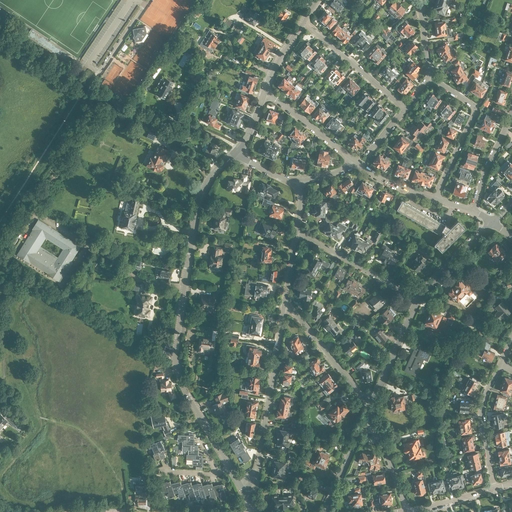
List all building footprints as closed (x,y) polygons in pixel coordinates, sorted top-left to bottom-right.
[(343,7),(335,0),(331,0),(332,1),(333,2),(332,3),(330,4),(336,9),(335,9),(338,12),(340,10),(343,7)] [(391,15),(393,13),(400,5),(397,2),(397,1),(396,0),(388,9),(387,10),(389,12),(388,13),(391,15)] [(443,0),(437,0),(436,4),(447,8),(448,6),(449,6),(451,3),(443,0)] [(448,8),(447,8),(436,4),(435,8),(437,9),(436,11),(441,13),(440,14),(443,15),(444,14),(445,14),(446,12),(447,12),(448,8)] [(404,8),(400,5),(393,13),(391,15),(394,18),(395,18),(397,19),(398,18),(406,10),(406,9),(405,8),(404,8)] [(284,21),(290,14),(283,9),(277,17),(284,21)] [(254,25),(259,17),(247,10),(246,12),(246,13),(243,18),(254,25)] [(329,14),(327,12),(320,20),(322,22),(322,23),(322,25),(323,26),(332,16),(329,13),(329,14)] [(332,16),(323,26),(325,27),(327,27),(327,26),(330,29),(334,24),(335,24),(337,21),(335,19),(332,16)] [(234,29),(236,26),(233,23),(233,22),(228,19),(225,24),(234,29)] [(374,27),(375,26),(368,19),(364,23),(367,26),(369,23),(374,27)] [(435,30),(449,28),(449,25),(448,19),(442,20),(443,22),(435,23),(436,26),(434,27),(435,30)] [(401,34),(403,33),(409,26),(410,26),(404,21),(398,28),(396,30),(401,34)] [(336,36),(342,28),(338,25),(331,32),(336,36)] [(141,46),(152,30),(146,26),(138,27),(139,29),(133,30),(135,36),(134,37),(134,38),(135,39),(136,43),(141,46)] [(379,29),(385,34),(388,37),(392,33),(388,28),(386,30),(381,26),(379,29)] [(403,33),(400,36),(402,38),(405,36),(407,38),(411,34),(413,35),(415,33),(413,31),(414,31),(409,26),(403,33)] [(347,32),(348,31),(348,30),(344,27),(342,28),(336,36),(340,39),(346,32),(347,32)] [(449,28),(435,30),(435,33),(437,33),(437,37),(444,36),(445,37),(450,37),(450,38),(458,37),(457,34),(453,34),(452,33),(450,34),(449,28)] [(31,29),(27,36),(42,46),(46,40),(47,40),(31,29)] [(208,38),(217,44),(222,37),(222,35),(221,35),(219,35),(219,36),(218,35),(219,35),(217,33),(216,34),(212,32),(210,31),(209,32),(205,37),(208,38)] [(346,32),(340,39),(345,44),(351,36),(349,34),(350,33),(348,31),(347,32),(346,32)] [(360,35),(359,35),(353,42),(352,44),(354,46),(356,44),(358,46),(367,36),(365,34),(363,36),(361,34),(360,35)] [(367,36),(358,46),(360,48),(358,49),(361,52),(362,50),(363,51),(369,43),(366,40),(368,38),(367,36)] [(453,49),(448,42),(454,41),(454,40),(458,40),(462,39),(462,38),(462,36),(461,36),(458,37),(450,38),(448,38),(448,42),(443,42),(443,45),(437,49),(441,56),(442,55),(453,49)] [(213,50),(217,44),(208,38),(206,41),(205,40),(203,43),(204,44),(213,50)] [(259,43),(257,46),(268,53),(274,44),(269,40),(265,38),(265,39),(264,38),(261,41),(263,43),(261,46),(260,45),(261,45),(259,43)] [(63,52),(46,40),(42,46),(59,57),(63,52)] [(401,49),(403,51),(405,49),(406,50),(405,50),(407,51),(409,54),(410,54),(412,52),(414,53),(417,51),(417,50),(415,48),(416,47),(416,46),(411,41),(410,42),(409,42),(406,45),(404,43),(403,44),(399,48),(401,49)] [(310,44),(307,42),(306,43),(299,51),(297,53),(302,58),(311,48),(309,46),(310,44)] [(268,53),(257,46),(254,44),(253,47),(257,50),(258,50),(256,54),(256,55),(255,56),(257,58),(258,57),(263,61),(268,53)] [(373,59),(382,49),(382,48),(377,44),(373,49),(370,46),(366,50),(369,53),(368,55),(367,56),(369,59),(371,57),(373,59)] [(311,48),(302,58),(304,60),(306,58),(309,60),(310,61),(316,55),(314,54),(316,52),(317,50),(314,48),(313,49),(311,48)] [(382,49),(373,59),(375,61),(373,62),(376,65),(377,63),(378,64),(383,58),(385,60),(388,57),(385,55),(387,53),(384,50),(382,49)] [(451,61),(456,59),(458,57),(456,54),(453,49),(442,55),(446,62),(450,59),(451,61)] [(316,55),(310,61),(312,63),(315,65),(313,67),(315,70),(324,59),(322,57),(324,56),(321,53),(319,55),(319,54),(317,57),(316,55)] [(418,74),(417,73),(419,72),(419,71),(419,70),(418,69),(420,68),(416,64),(417,63),(410,57),(407,60),(410,62),(407,65),(408,67),(410,68),(415,72),(418,74)] [(495,66),(497,59),(491,57),(488,64),(495,66)] [(326,61),(324,59),(315,70),(317,72),(320,69),(322,72),(329,64),(329,63),(330,62),(328,59),(326,61)] [(461,64),(458,60),(452,63),(453,65),(453,66),(455,68),(451,70),(453,73),(452,74),(454,76),(453,77),(454,78),(459,75),(464,72),(464,71),(462,67),(463,67),(461,64)] [(150,73),(152,74),(155,76),(157,72),(160,68),(155,65),(150,73)] [(385,77),(392,70),(386,65),(379,74),(381,76),(382,74),(385,77)] [(330,82),(339,72),(337,70),(338,68),(336,66),(334,68),(330,71),(328,69),(325,72),(328,74),(327,75),(326,74),(324,77),(330,82)] [(392,70),(385,77),(388,80),(387,81),(389,83),(394,77),(396,79),(400,75),(393,68),(392,70)] [(410,68),(406,73),(413,79),(415,77),(415,78),(417,78),(418,77),(418,75),(417,75),(418,74),(415,72),(410,68)] [(505,72),(503,77),(504,78),(511,81),(511,80),(511,79),(511,71),(506,70),(505,72)] [(199,83),(201,78),(200,77),(201,75),(198,73),(197,75),(191,71),(188,76),(192,78),(191,79),(199,83)] [(295,76),(290,72),(289,71),(287,75),(289,77),(286,80),(284,78),(281,82),(279,81),(276,84),(278,85),(278,86),(278,87),(280,89),(282,89),(283,90),(292,80),(295,76)] [(339,72),(330,82),(332,84),(334,82),(337,84),(339,82),(341,83),(346,78),(344,77),(344,76),(345,74),(342,72),(341,74),(339,72)] [(468,78),(464,72),(459,75),(454,78),(458,84),(464,80),(467,82),(469,79),(468,79),(468,78)] [(245,81),(246,82),(256,85),(258,77),(255,76),(254,78),(247,75),(245,81)] [(502,77),(500,76),(497,84),(501,85),(501,84),(509,87),(511,81),(504,78),(503,77),(502,77)] [(166,78),(157,95),(165,99),(174,82),(166,78)] [(413,84),(406,78),(401,84),(409,90),(413,84)] [(476,81),(470,90),(473,92),(472,93),(475,95),(479,89),(481,85),(482,83),(479,81),(479,80),(477,79),(476,81)] [(292,80),(283,90),(286,92),(284,94),(287,96),(289,94),(295,87),(294,87),(295,86),(292,84),(292,83),(294,82),(292,80)] [(348,91),(354,84),(350,80),(343,88),(345,90),(345,89),(348,91)] [(253,93),(256,85),(246,82),(244,86),(242,85),(241,89),(239,88),(239,90),(248,94),(249,92),(253,93)] [(490,90),(492,84),(490,83),(488,86),(486,85),(484,86),(481,85),(479,89),(475,95),(478,97),(479,96),(481,97),(482,97),(487,89),(490,90)] [(297,84),(295,86),(294,87),(295,87),(289,94),(294,99),(295,98),(297,100),(299,97),(297,95),(301,91),(298,89),(298,87),(299,86),(297,84)] [(359,88),(354,84),(348,91),(353,95),(359,88)] [(401,84),(397,89),(404,95),(409,90),(401,84)] [(494,95),(497,96),(505,99),(507,92),(503,91),(503,89),(499,88),(497,93),(495,92),(494,95)] [(429,107),(436,96),(434,95),(435,93),(432,91),(431,93),(431,92),(425,101),(424,103),(427,105),(421,114),(422,114),(421,115),(424,118),(427,115),(424,113),(427,109),(429,107)] [(250,102),(252,99),(250,98),(237,92),(235,96),(234,99),(238,100),(247,104),(248,102),(248,101),(250,102)] [(365,93),(357,102),(360,104),(358,106),(361,108),(370,97),(368,95),(368,94),(366,93),(365,93)] [(429,107),(427,109),(428,109),(428,108),(430,109),(432,106),(436,109),(442,100),(441,100),(442,98),(440,96),(438,98),(436,96),(429,107)] [(501,97),(497,96),(494,101),(495,102),(503,104),(504,104),(506,100),(504,99),(505,99),(501,97)] [(304,109),(311,101),(306,97),(305,98),(299,105),(304,109)] [(361,108),(363,110),(365,108),(367,110),(363,115),(365,117),(369,113),(374,107),(372,105),(375,102),(375,100),(373,98),(372,99),(370,97),(361,108)] [(214,112),(218,100),(214,98),(210,108),(212,108),(211,111),(210,110),(208,114),(210,115),(207,122),(210,123),(210,124),(211,124),(211,125),(219,129),(221,124),(216,122),(217,119),(215,118),(216,116),(214,116),(215,114),(213,113),(214,112)] [(247,104),(238,100),(237,102),(237,103),(236,106),(245,110),(247,110),(248,107),(246,107),(246,106),(247,104)] [(311,101),(304,109),(310,114),(315,106),(316,105),(311,101)] [(442,118),(444,115),(451,107),(449,105),(450,104),(447,101),(439,111),(442,114),(440,116),(442,118)] [(322,104),(313,116),(314,117),(314,118),(315,119),(316,119),(317,120),(326,108),(324,107),(325,106),(322,104)] [(374,107),(369,113),(374,116),(372,118),(375,120),(384,109),(382,107),(382,106),(380,104),(378,104),(375,108),(374,107)] [(451,107),(444,115),(442,118),(443,119),(444,118),(447,121),(449,119),(456,111),(455,111),(457,109),(454,107),(452,108),(451,107)] [(494,113),(496,114),(496,113),(503,115),(504,115),(505,111),(493,107),(492,111),(493,112),(494,113)] [(326,108),(317,120),(318,120),(318,119),(323,123),(332,111),(329,109),(328,110),(326,108)] [(229,116),(240,121),(243,114),(230,109),(229,111),(231,112),(229,116)] [(275,123),(279,113),(269,109),(269,112),(266,111),(265,117),(267,118),(266,120),(275,123)] [(375,120),(374,121),(378,124),(380,122),(381,123),(389,113),(389,112),(387,110),(386,110),(384,109),(375,120)] [(496,118),(497,115),(496,114),(494,113),(493,112),(491,117),(486,115),(480,127),(489,132),(491,130),(492,131),(495,127),(493,126),(494,124),(493,124),(496,118)] [(335,120),(333,118),(335,116),(332,113),(328,119),(330,121),(326,125),(325,127),(328,129),(330,128),(331,129),(335,124),(340,118),(338,117),(335,120)] [(459,113),(456,118),(454,117),(447,123),(449,124),(452,126),(454,123),(459,125),(464,116),(463,115),(464,115),(463,114),(462,113),(461,113),(460,114),(459,113)] [(238,127),(240,121),(229,116),(227,122),(238,127)] [(342,120),(340,118),(335,124),(331,129),(336,133),(337,133),(338,134),(341,131),(339,130),(343,125),(340,123),(342,120)] [(417,123),(415,126),(421,131),(424,133),(428,128),(430,129),(433,125),(428,121),(425,125),(419,119),(416,123),(417,123)] [(421,131),(415,126),(413,124),(410,127),(409,126),(407,129),(414,134),(411,138),(416,142),(419,138),(417,136),(421,131)] [(445,131),(444,134),(446,135),(448,136),(447,138),(450,139),(450,137),(453,139),(457,131),(452,128),(453,126),(452,126),(449,124),(448,127),(449,127),(446,132),(445,131)] [(298,129),(295,127),(288,136),(291,138),(290,140),(292,142),(295,139),(300,132),(301,132),(300,131),(300,130),(299,129),(298,129)] [(147,137),(154,141),(156,135),(149,131),(147,137)] [(302,134),(300,132),(295,139),(292,142),(291,143),(290,147),(291,147),(291,148),(294,149),(297,149),(298,147),(295,145),(297,143),(298,144),(299,143),(300,144),(304,139),(306,141),(308,138),(306,137),(306,136),(305,135),(305,134),(304,134),(303,133),(302,134)] [(366,141),(370,136),(366,132),(363,135),(364,136),(363,136),(359,141),(354,148),(357,150),(359,148),(366,140),(366,141)] [(276,135),(273,139),(274,139),(273,140),(275,139),(276,140),(278,142),(284,135),(280,133),(278,136),(276,135)] [(359,141),(359,140),(357,139),(358,137),(355,134),(352,138),(351,137),(347,143),(350,145),(350,146),(353,148),(354,148),(359,141)] [(477,135),(476,134),(475,136),(477,137),(475,136),(474,140),(475,141),(474,144),(479,146),(479,147),(479,148),(480,149),(482,149),(482,148),(483,147),(485,141),(481,139),(482,136),(477,134),(477,135)] [(412,142),(403,135),(401,137),(397,142),(406,150),(412,142)] [(436,141),(446,146),(448,144),(450,145),(451,142),(449,141),(449,140),(439,135),(436,141)] [(217,154),(218,152),(219,149),(214,147),(215,145),(207,141),(206,143),(206,144),(204,148),(203,148),(202,150),(202,151),(208,154),(207,155),(208,155),(208,156),(209,157),(210,156),(213,158),(215,153),(217,154)] [(266,156),(271,146),(269,145),(270,143),(266,141),(262,149),(261,148),(259,149),(258,150),(258,151),(260,152),(260,153),(266,156)] [(445,149),(446,146),(436,141),(435,144),(437,145),(436,149),(443,152),(444,152),(446,153),(447,150),(445,149)] [(397,142),(393,147),(400,153),(402,150),(405,153),(407,150),(397,142)] [(275,159),(276,158),(276,157),(275,156),(274,155),(278,147),(272,144),(271,146),(266,156),(273,159),(273,158),(274,159),(275,159)] [(163,165),(167,155),(165,154),(166,150),(156,145),(154,149),(155,150),(147,166),(159,171),(160,171),(161,169),(162,169),(163,166),(163,165)] [(331,160),(332,156),(330,156),(330,155),(328,154),(328,152),(323,151),(323,150),(320,149),(319,157),(331,160)] [(477,158),(478,156),(471,154),(472,152),(467,150),(467,152),(468,152),(467,155),(468,155),(467,158),(464,157),(463,158),(467,159),(476,163),(477,158)] [(430,157),(440,163),(441,162),(442,162),(443,160),(442,159),(444,156),(433,151),(430,157)] [(390,166),(388,165),(389,163),(379,154),(372,163),(378,167),(378,166),(384,170),(385,168),(387,169),(390,166)] [(298,168),(300,157),(297,157),(297,159),(294,158),(294,157),(290,157),(289,164),(292,165),(292,167),(292,168),(292,169),(294,169),(295,168),(298,168)] [(330,164),(331,160),(319,157),(318,162),(317,162),(316,165),(320,166),(320,165),(325,166),(326,164),(328,164),(328,163),(330,164)] [(440,163),(430,157),(425,166),(431,168),(432,166),(437,169),(439,166),(440,166),(441,164),(440,163)] [(474,167),(476,163),(467,159),(465,163),(464,163),(463,166),(462,165),(461,167),(466,169),(467,167),(473,169),(474,167)] [(511,164),(509,162),(507,160),(499,168),(501,170),(501,171),(506,176),(506,177),(507,178),(508,178),(509,178),(511,175),(511,164)] [(404,167),(402,166),(398,165),(395,173),(394,175),(398,177),(399,175),(401,175),(404,167)] [(410,169),(408,168),(404,167),(401,175),(403,176),(403,179),(406,180),(407,178),(410,169)] [(460,173),(459,177),(469,181),(471,181),(472,178),(470,177),(470,176),(470,175),(470,174),(471,172),(470,172),(470,171),(459,167),(457,172),(460,173)] [(421,173),(420,173),(417,172),(417,170),(415,170),(411,181),(414,182),(414,180),(418,182),(421,173)] [(421,173),(418,182),(420,183),(420,184),(422,185),(423,184),(424,185),(424,184),(427,175),(424,174),(424,173),(421,172),(420,173),(421,173)] [(246,182),(247,175),(241,174),(240,180),(233,179),(233,181),(228,181),(228,185),(226,185),(226,190),(240,192),(241,184),(246,185),(245,193),(248,193),(250,182),(246,182)] [(430,176),(427,175),(424,184),(427,185),(427,187),(430,188),(434,176),(431,175),(430,176)] [(348,190),(350,188),(349,187),(353,184),(351,180),(352,179),(349,176),(345,179),(346,180),(342,183),(346,189),(346,188),(347,189),(348,190)] [(468,187),(470,183),(453,177),(452,180),(454,181),(454,182),(456,183),(455,188),(454,188),(453,193),(458,195),(459,196),(461,197),(462,197),(462,196),(464,197),(464,196),(465,197),(466,197),(467,194),(467,192),(465,192),(467,186),(468,187)] [(362,196),(369,184),(366,182),(365,183),(362,181),(359,186),(355,192),(362,196)] [(492,192),(500,200),(503,197),(502,197),(504,195),(504,194),(503,193),(505,191),(499,185),(500,185),(499,184),(499,183),(496,181),(492,185),(495,189),(492,192)] [(266,185),(261,182),(259,186),(260,187),(258,191),(259,191),(257,195),(260,196),(259,197),(263,198),(265,195),(266,193),(270,186),(270,185),(267,184),(266,185)] [(342,183),(342,182),(337,186),(342,193),(347,189),(346,188),(346,189),(342,183)] [(369,184),(364,193),(370,197),(372,198),(377,190),(371,187),(372,186),(369,184)] [(336,193),(337,193),(331,185),(325,189),(326,190),(325,191),(325,190),(323,192),(326,196),(328,195),(330,198),(333,195),(334,196),(337,194),(336,193)] [(272,187),(270,186),(266,193),(268,195),(269,194),(274,197),(276,194),(277,194),(278,194),(278,193),(278,192),(278,191),(277,191),(278,191),(272,188),(272,187)] [(381,192),(379,195),(380,196),(378,199),(385,202),(386,199),(389,201),(392,202),(395,196),(386,192),(385,193),(381,192)] [(497,203),(500,200),(492,192),(489,195),(487,198),(489,200),(491,203),(492,202),(494,204),(495,204),(496,203),(497,203)] [(133,230),(140,198),(133,196),(131,204),(128,203),(126,212),(124,211),(124,212),(123,213),(122,215),(123,216),(121,227),(122,228),(124,229),(126,228),(128,228),(129,230),(132,230),(133,229),(133,230)] [(275,202),(270,201),(263,198),(262,204),(264,205),(264,208),(271,210),(270,216),(271,217),(273,217),(274,217),(280,219),(281,218),(282,218),(282,216),(281,215),(284,208),(274,205),(275,202)] [(315,205),(315,208),(325,209),(327,209),(327,202),(321,202),(322,200),(317,199),(316,205),(315,205)] [(408,203),(403,200),(397,209),(440,234),(442,232),(445,234),(434,243),(442,251),(466,228),(459,220),(453,226),(450,223),(447,226),(446,225),(445,226),(408,204),(408,203)] [(232,215),(233,209),(223,207),(222,214),(223,214),(222,217),(216,216),(214,228),(223,230),(224,225),(225,226),(227,225),(227,222),(226,221),(225,221),(226,214),(228,215),(232,215)] [(325,209),(315,208),(314,208),(314,213),(314,216),(324,217),(325,209)] [(63,275),(64,276),(72,263),(71,262),(80,247),(39,221),(18,255),(30,263),(31,261),(49,272),(48,274),(59,281),(63,275)] [(262,229),(260,233),(272,238),(274,234),(276,231),(271,229),(272,226),(262,221),(259,228),(262,229)] [(336,227),(331,236),(335,237),(335,236),(340,239),(342,235),(340,234),(342,230),(344,231),(346,226),(339,222),(337,224),(336,227)] [(331,236),(336,227),(329,223),(324,232),(327,234),(327,235),(328,236),(330,237),(330,236),(331,236)] [(376,245),(381,234),(377,232),(374,237),(375,238),(373,243),(376,245)] [(353,237),(354,238),(352,242),(353,243),(350,247),(353,248),(353,250),(355,251),(356,250),(362,239),(359,237),(360,235),(356,233),(356,234),(355,233),(353,237)] [(161,248),(162,243),(163,239),(157,237),(156,241),(154,245),(161,248)] [(372,241),(367,238),(366,240),(366,241),(362,239),(356,250),(361,252),(362,251),(364,252),(366,250),(366,249),(367,250),(369,247),(370,247),(372,244),(371,243),(372,241)] [(417,241),(414,246),(415,247),(413,248),(417,251),(419,249),(420,249),(423,246),(418,242),(417,241)] [(495,244),(491,248),(489,246),(486,249),(488,251),(488,252),(498,261),(505,254),(502,251),(503,250),(498,244),(495,244)] [(385,263),(385,262),(391,252),(392,251),(388,249),(389,248),(383,245),(381,249),(383,251),(379,257),(382,259),(381,261),(385,263)] [(221,257),(222,251),(222,248),(213,247),(212,255),(211,255),(210,267),(221,268),(222,257),(221,257)] [(260,247),(259,254),(272,255),(273,250),(271,250),(271,248),(269,248),(269,247),(262,247),(260,247)] [(395,253),(395,251),(393,250),(391,252),(385,262),(392,266),(395,260),(397,260),(398,260),(398,259),(398,258),(397,257),(398,255),(395,253)] [(259,254),(259,253),(258,261),(267,262),(271,262),(271,261),(274,260),(274,258),(272,257),(272,255),(259,254)] [(424,259),(420,255),(418,257),(417,257),(413,261),(412,263),(413,264),(412,266),(413,267),(413,268),(413,269),(413,270),(415,270),(416,270),(417,271),(421,267),(422,268),(426,265),(422,261),(424,259)] [(321,260),(321,262),(313,257),(311,260),(310,260),(308,263),(318,269),(320,266),(327,269),(329,264),(321,260)] [(511,261),(508,258),(503,264),(504,265),(506,267),(511,261)] [(318,269),(308,263),(307,263),(306,265),(304,265),(303,270),(305,271),(304,274),(315,276),(318,269)] [(342,280),(343,278),(343,277),(345,272),(341,269),(340,268),(339,268),(338,268),(334,276),(340,279),(338,282),(340,283),(342,280)] [(269,278),(261,277),(261,281),(269,282),(269,281),(276,282),(276,280),(277,279),(276,278),(277,274),(278,273),(277,271),(277,270),(270,269),(270,272),(269,272),(269,278)] [(170,283),(172,272),(160,270),(160,274),(164,275),(163,277),(167,278),(166,283),(170,283)] [(248,284),(246,283),(245,295),(254,296),(254,298),(255,299),(259,300),(260,299),(260,296),(262,296),(263,297),(264,296),(266,297),(267,293),(268,293),(268,290),(267,290),(268,286),(256,285),(257,280),(249,279),(248,284)] [(352,291),(358,282),(352,279),(351,281),(349,279),(343,289),(351,293),(352,291)] [(472,293),(460,282),(460,283),(459,282),(458,282),(456,284),(456,285),(457,285),(453,289),(451,289),(450,291),(450,292),(449,293),(453,297),(452,299),(452,300),(452,301),(453,302),(455,303),(456,303),(458,301),(457,300),(465,292),(469,295),(472,293)] [(321,288),(317,286),(312,283),(310,286),(319,291),(321,288)] [(356,284),(352,291),(358,295),(360,292),(362,292),(364,289),(362,288),(356,284)] [(301,287),(300,293),(299,294),(298,295),(299,296),(299,297),(304,298),(303,299),(309,300),(309,299),(310,299),(312,289),(301,287)] [(487,295),(483,291),(479,287),(476,290),(480,294),(480,293),(484,298),(487,295)] [(150,302),(151,297),(149,297),(150,291),(144,290),(144,292),(142,292),(141,296),(140,296),(139,297),(138,299),(139,300),(139,302),(138,302),(137,307),(138,307),(138,310),(137,310),(136,312),(137,313),(137,314),(138,314),(138,316),(145,318),(146,315),(148,315),(149,311),(147,310),(148,302),(150,302)] [(218,296),(219,292),(213,292),(212,297),(202,296),(200,309),(213,310),(214,303),(217,304),(218,299),(218,296)] [(375,312),(382,306),(379,303),(383,300),(378,294),(369,301),(368,302),(372,308),(375,312)] [(317,304),(316,303),(318,300),(315,298),(312,304),(316,306),(314,308),(315,309),(311,316),(313,317),(313,318),(314,319),(314,320),(316,321),(317,320),(318,321),(323,312),(320,310),(320,309),(320,308),(319,307),(320,305),(317,303),(317,304)] [(511,312),(501,302),(494,308),(498,311),(495,313),(501,319),(504,317),(504,318),(511,312)] [(396,315),(390,308),(388,310),(387,309),(381,315),(383,317),(381,319),(386,325),(388,323),(388,322),(394,317),(396,315)] [(445,322),(446,318),(443,316),(431,311),(424,326),(434,330),(437,323),(440,324),(441,320),(445,322)] [(454,321),(457,316),(450,313),(447,318),(454,321)] [(257,317),(258,315),(249,314),(249,316),(248,321),(252,322),(251,325),(261,326),(263,318),(257,317)] [(328,331),(330,330),(337,324),(330,316),(323,321),(325,323),(326,324),(324,326),(328,331)] [(130,326),(123,322),(120,328),(128,331),(130,326)] [(330,330),(334,335),(337,333),(339,334),(342,331),(344,330),(340,326),(341,325),(339,323),(337,324),(330,330)] [(261,326),(251,325),(249,335),(254,336),(255,334),(260,335),(261,326)] [(381,344),(387,338),(382,333),(385,331),(381,326),(377,330),(378,331),(374,335),(381,344)] [(220,337),(221,330),(213,329),(212,339),(203,338),(203,337),(200,337),(199,346),(198,345),(197,352),(204,353),(205,348),(214,350),(216,336),(219,337),(220,337)] [(358,330),(357,329),(356,330),(355,329),(352,331),(353,333),(344,339),(348,344),(342,348),(344,349),(343,350),(346,353),(346,352),(349,356),(353,353),(350,350),(356,345),(352,340),(355,338),(359,335),(361,333),(359,331),(358,330)] [(480,338),(483,334),(479,330),(475,333),(480,338)] [(489,343),(492,339),(485,335),(482,339),(489,343)] [(298,337),(295,338),(289,341),(291,345),(290,345),(291,347),(291,348),(292,349),(293,350),(294,353),(304,348),(302,345),(304,345),(303,342),(301,343),(298,337)] [(488,350),(490,345),(484,341),(478,354),(481,356),(487,359),(486,361),(490,362),(491,360),(491,361),(494,353),(488,350)] [(247,352),(246,357),(262,359),(263,355),(262,354),(261,354),(261,350),(257,350),(257,348),(255,348),(255,346),(247,345),(246,351),(247,352)] [(412,354),(404,371),(416,377),(425,357),(428,359),(432,351),(421,346),(416,357),(412,354)] [(299,364),(306,360),(311,358),(309,354),(297,360),(295,361),(296,365),(299,364)] [(244,363),(244,366),(254,367),(255,366),(259,367),(260,363),(261,362),(262,359),(246,357),(245,362),(244,363)] [(318,358),(308,363),(310,367),(309,368),(311,370),(320,364),(319,362),(320,361),(318,358)] [(362,364),(364,363),(361,361),(360,362),(360,361),(354,365),(357,369),(363,364),(362,364)] [(288,366),(288,364),(286,364),(285,365),(284,365),(283,372),(295,374),(297,373),(297,372),(296,371),(291,370),(292,366),(288,366)] [(320,364),(311,370),(312,372),(313,372),(315,375),(325,370),(322,366),(321,366),(320,364)] [(370,371),(367,371),(366,370),(366,369),(364,369),(363,370),(363,371),(362,372),(362,373),(361,373),(362,376),(363,376),(363,381),(371,380),(371,378),(371,373),(370,373),(370,371)] [(173,393),(171,390),(171,382),(169,382),(169,380),(164,380),(163,373),(157,374),(157,377),(161,377),(162,391),(167,390),(169,394),(171,400),(176,397),(174,392),(173,393)] [(321,384),(331,377),(328,373),(325,376),(324,375),(317,381),(321,386),(321,385),(322,385),(321,384)] [(249,382),(259,383),(260,382),(260,380),(260,378),(261,378),(262,375),(256,374),(256,376),(251,375),(248,375),(248,378),(250,378),(249,382)] [(294,379),(295,376),(292,375),(283,374),(283,377),(282,377),(282,379),(283,380),(282,381),(283,381),(282,385),(290,386),(292,386),(292,384),(293,384),(294,379)] [(334,382),(331,378),(331,377),(321,384),(322,385),(321,385),(325,390),(327,388),(335,382),(334,382)] [(502,384),(511,387),(511,379),(504,377),(502,384)] [(466,380),(464,383),(475,389),(476,386),(477,387),(478,386),(478,385),(478,384),(478,383),(470,378),(468,381),(466,380)] [(260,386),(259,384),(259,383),(249,382),(249,386),(246,385),(245,390),(252,391),(252,390),(254,391),(254,394),(258,395),(258,392),(259,392),(259,389),(258,389),(258,387),(260,386)] [(335,389),(335,388),(338,386),(335,382),(327,388),(325,390),(323,391),(327,396),(335,389)] [(475,389),(464,383),(463,385),(461,386),(461,387),(461,389),(465,391),(463,394),(467,396),(469,393),(471,395),(472,394),(473,394),(474,393),(473,392),(475,389)] [(511,387),(502,384),(500,390),(510,394),(511,387)] [(418,398),(417,391),(413,390),(409,391),(410,395),(409,395),(411,401),(415,400),(414,399),(418,398)] [(216,401),(217,403),(211,406),(213,409),(215,408),(217,413),(221,411),(221,412),(225,411),(225,409),(223,404),(225,403),(225,402),(229,400),(226,392),(215,397),(216,401)] [(496,398),(495,401),(506,404),(507,404),(509,397),(506,397),(507,395),(503,394),(502,396),(497,394),(496,394),(494,398),(496,398)] [(406,404),(409,403),(407,395),(396,398),(394,397),(391,397),(390,399),(393,411),(406,408),(406,404)] [(281,398),(280,403),(291,405),(292,405),(294,404),(293,401),(293,398),(291,398),(291,397),(284,396),(284,399),(281,398)] [(329,397),(327,398),(323,400),(323,401),(320,402),(317,403),(319,407),(321,410),(325,408),(323,404),(325,403),(331,400),(329,397)] [(246,408),(256,410),(256,409),(257,408),(256,406),(257,405),(258,405),(258,402),(253,401),(253,402),(244,401),(244,405),(247,405),(246,408)] [(507,404),(506,404),(495,401),(495,403),(493,403),(492,407),(494,407),(494,409),(497,410),(497,408),(504,410),(505,406),(506,406),(507,404)] [(278,410),(290,412),(291,405),(280,403),(279,407),(278,410)] [(337,406),(336,407),(334,405),(332,407),(330,405),(329,406),(331,409),(330,409),(331,411),(329,413),(331,415),(331,416),(332,417),(330,418),(334,422),(336,420),(337,421),(345,413),(344,412),(348,409),(345,406),(344,406),(343,404),(339,408),(338,407),(337,406)] [(256,410),(246,408),(245,415),(251,416),(250,418),(256,419),(256,416),(255,415),(255,414),(256,412),(256,411),(256,410)] [(290,412),(278,410),(277,417),(277,418),(278,418),(279,419),(280,418),(281,417),(285,418),(288,416),(289,417),(290,412)] [(8,422),(3,417),(1,414),(0,414),(0,424),(2,427),(5,425),(8,422)] [(166,435),(171,433),(167,423),(166,423),(164,416),(160,416),(160,414),(157,414),(152,415),(154,426),(163,424),(165,430),(163,431),(166,435)] [(465,417),(458,418),(458,421),(456,421),(457,427),(460,427),(469,425),(469,423),(470,423),(470,422),(471,422),(470,420),(470,419),(469,419),(465,419),(465,417)] [(503,420),(493,421),(493,424),(493,426),(494,427),(494,428),(503,426),(502,423),(503,423),(503,420)] [(470,427),(469,425),(460,427),(457,427),(458,434),(471,432),(471,431),(472,431),(472,430),(472,429),(471,428),(470,427)] [(254,437),(254,432),(254,429),(246,428),(245,434),(244,435),(254,437)] [(288,439),(288,438),(289,432),(291,432),(292,429),(283,428),(283,431),(278,430),(276,437),(278,437),(288,439)] [(508,438),(510,437),(509,431),(495,433),(496,440),(508,438)] [(194,445),(194,440),(194,435),(178,435),(178,440),(184,440),(184,445),(194,445)] [(461,445),(473,443),(472,440),(475,440),(474,436),(472,436),(468,437),(468,435),(462,436),(462,438),(460,438),(461,442),(460,442),(461,445)] [(245,451),(246,451),(237,436),(232,439),(234,442),(230,444),(235,452),(237,451),(239,455),(240,454),(243,459),(248,457),(245,451)] [(288,439),(278,437),(277,445),(277,446),(278,447),(279,447),(280,446),(280,445),(289,446),(290,441),(291,442),(292,439),(288,438),(288,439)] [(510,440),(510,437),(508,438),(496,440),(497,446),(509,444),(508,441),(510,440)] [(408,451),(419,448),(418,444),(420,444),(418,440),(417,440),(405,443),(405,444),(403,444),(404,448),(404,449),(404,451),(406,452),(408,452),(408,451)] [(155,454),(163,450),(164,450),(162,443),(152,447),(155,454)] [(473,443),(461,445),(460,445),(460,448),(464,447),(464,451),(474,449),(476,448),(475,445),(473,445),(473,443)] [(325,452),(321,451),(323,446),(320,444),(319,446),(317,445),(316,446),(315,448),(314,451),(319,453),(317,457),(327,462),(329,457),(328,457),(329,454),(329,453),(325,452)] [(194,445),(184,445),(182,445),(182,450),(188,450),(188,455),(199,455),(199,450),(198,450),(198,445),(194,445)] [(420,448),(419,448),(408,451),(408,452),(410,459),(410,460),(425,456),(424,452),(423,452),(421,452),(420,448)] [(499,458),(510,456),(508,449),(498,451),(499,458)] [(163,450),(155,454),(153,454),(156,461),(166,457),(163,450)] [(367,455),(362,453),(358,462),(363,464),(364,465),(365,464),(366,464),(366,465),(369,464),(368,463),(372,462),(371,459),(376,457),(375,453),(370,455),(370,454),(367,454),(367,455)] [(470,462),(479,460),(477,453),(466,456),(467,459),(469,458),(470,462)] [(199,455),(188,455),(186,455),(186,460),(193,460),(192,465),(203,465),(203,460),(203,455),(199,455)] [(508,465),(511,465),(511,463),(510,456),(499,458),(500,465),(504,464),(504,466),(508,465)] [(327,462),(317,457),(315,461),(313,460),(311,463),(310,462),(311,461),(304,458),(302,463),(314,469),(316,466),(318,467),(322,468),(323,468),(324,468),(325,466),(326,465),(327,463),(327,462)] [(371,472),(372,472),(376,471),(377,471),(377,468),(379,468),(378,465),(379,464),(378,461),(379,460),(378,459),(377,458),(377,457),(376,457),(371,459),(372,462),(368,463),(369,464),(366,465),(368,465),(370,469),(371,469),(371,470),(370,470),(371,472)] [(289,464),(289,460),(283,460),(283,463),(274,461),(273,462),(272,463),(273,464),(274,465),(273,469),(285,471),(287,464),(289,464)] [(479,460),(470,462),(470,466),(469,466),(470,470),(481,467),(479,460)] [(423,470),(422,466),(416,468),(417,472),(416,473),(417,477),(418,477),(419,481),(413,482),(414,487),(414,489),(413,491),(414,493),(415,494),(416,494),(418,494),(420,495),(423,494),(424,492),(428,491),(427,486),(425,486),(423,479),(422,479),(421,476),(423,476),(422,471),(421,471),(420,471),(423,470)] [(507,469),(507,467),(499,468),(501,477),(506,476),(506,475),(511,474),(511,473),(511,469),(511,470),(511,469),(507,469)] [(285,471),(273,469),(272,476),(273,476),(273,477),(274,478),(275,479),(276,478),(277,477),(284,478),(285,471)] [(373,475),(372,472),(371,472),(366,473),(366,476),(367,481),(369,481),(368,476),(371,476),(371,479),(373,479),(373,481),(373,484),(374,484),(385,483),(383,473),(382,474),(373,475)] [(453,487),(456,486),(453,473),(453,472),(450,473),(451,477),(447,478),(444,479),(446,485),(448,485),(449,488),(450,488),(450,491),(454,490),(453,487)] [(464,480),(463,474),(461,475),(457,476),(456,472),(453,473),(456,486),(459,485),(460,488),(463,487),(463,484),(462,480),(464,480)] [(469,472),(462,473),(463,474),(464,480),(470,478),(470,479),(471,478),(473,484),(483,482),(480,473),(472,475),(471,472),(469,472)] [(439,480),(438,479),(437,476),(434,477),(438,491),(441,491),(442,493),(445,492),(445,490),(444,486),(446,485),(444,479),(443,479),(442,479),(439,480)] [(438,491),(434,477),(432,478),(432,480),(432,482),(428,483),(431,493),(432,494),(432,495),(435,494),(435,493),(435,492),(438,491)] [(174,494),(171,484),(170,481),(165,482),(160,483),(163,493),(168,492),(170,498),(171,497),(172,498),(173,497),(175,496),(174,494)] [(176,482),(171,484),(174,494),(178,492),(180,498),(182,498),(184,498),(183,497),(185,497),(185,494),(181,484),(180,481),(176,483),(176,482)] [(314,498),(317,491),(316,490),(317,489),(311,486),(313,483),(307,481),(304,488),(306,489),(305,494),(310,496),(310,498),(311,499),(312,499),(313,499),(314,498)] [(135,500),(138,500),(138,504),(146,504),(146,496),(149,496),(149,489),(146,489),(146,492),(145,492),(145,485),(144,485),(144,482),(133,482),(134,489),(136,489),(136,492),(139,492),(139,496),(135,496),(135,500)] [(186,483),(181,484),(185,494),(189,493),(191,499),(192,498),(192,499),(194,498),(196,497),(195,495),(192,485),(191,482),(186,484),(186,483)] [(205,496),(202,486),(201,483),(197,484),(192,485),(195,495),(199,494),(201,499),(203,499),(203,500),(204,499),(204,498),(206,498),(205,496)] [(216,496),(213,486),(212,483),(207,485),(207,484),(202,486),(205,496),(210,494),(212,500),(213,500),(215,500),(215,499),(217,498),(216,496)] [(218,485),(213,486),(216,496),(220,495),(222,501),(224,500),(224,501),(225,500),(227,499),(222,484),(218,485)] [(360,487),(354,488),(355,494),(348,495),(348,496),(347,497),(347,498),(347,499),(348,499),(349,500),(349,501),(350,505),(354,505),(355,506),(356,506),(357,504),(362,504),(360,487)] [(383,493),(383,491),(379,491),(379,492),(377,492),(377,495),(380,495),(380,496),(379,497),(380,501),(378,502),(376,502),(377,502),(375,502),(375,506),(377,506),(380,506),(380,504),(381,504),(384,504),(385,505),(387,505),(388,503),(391,503),(391,500),(392,499),(392,496),(391,496),(390,493),(387,493),(387,492),(383,493)] [(283,507),(283,497),(278,497),(278,495),(273,496),(273,503),(272,503),(271,504),(272,505),(273,506),(279,506),(279,507),(283,507)] [(287,497),(283,497),(283,507),(287,507),(287,506),(294,505),(295,504),(295,503),(295,502),(294,502),(293,502),(293,495),(287,495),(287,497)] [(511,511),(511,500),(508,502),(509,509),(503,510),(503,511),(511,511)]
